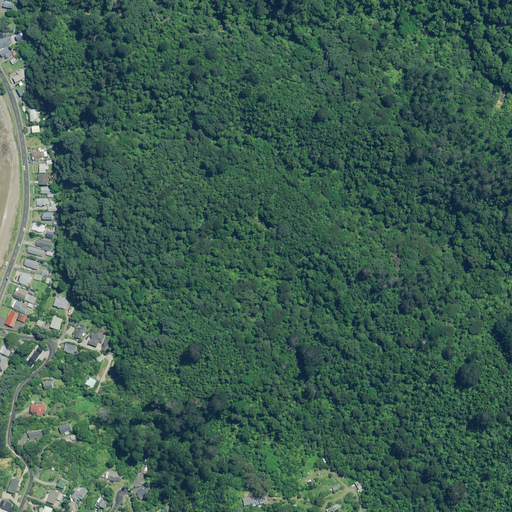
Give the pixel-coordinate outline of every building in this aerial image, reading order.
[(10,31),(9,27),(0,29),(0,36),(1,37),(4,36),(3,33),(10,31)] [(20,33),(14,35),(17,41),(23,39),(20,33)] [(0,48),(10,44),(13,43),(10,36),(0,39),(0,48)] [(14,54),(10,46),(0,50),(0,52),(2,57),(5,55),(6,58),(14,54)] [(26,77),(22,68),(16,71),(18,74),(15,76),(12,77),(15,83),(26,77)] [(27,88),(25,84),(17,88),(21,96),(25,94),(23,90),(27,88)] [(33,160),(45,157),(45,156),(48,155),(46,147),(36,149),(37,151),(31,152),(33,160)] [(46,164),(39,164),(39,172),(46,172),(46,169),(48,169),(48,166),(46,166),(46,164)] [(48,174),(40,174),(39,184),(48,185),(48,174)] [(51,191),(51,187),(41,187),(40,193),(48,193),(48,197),(53,197),(53,194),(55,194),(55,191),(51,191)] [(56,203),(52,203),(52,206),(48,206),(48,211),(57,211),(58,206),(56,206),(56,203)] [(46,226),(35,222),(33,228),(44,232),(46,226)] [(57,233),(48,230),(46,236),(55,238),(57,233)] [(53,242),(38,238),(36,245),(42,246),(41,249),(50,251),(53,242)] [(45,250),(29,245),(27,251),(43,256),(45,250)] [(40,262),(26,258),(24,264),(27,265),(26,266),(38,269),(40,262)] [(32,279),(30,278),(31,275),(21,272),(18,283),(28,286),(28,283),(31,284),(32,279)] [(28,292),(17,287),(14,294),(25,299),(28,292)] [(26,300),(29,301),(27,305),(32,308),(34,304),(37,298),(30,295),(29,297),(28,297),(26,300)] [(63,296),(61,296),(60,298),(57,297),(54,305),(66,309),(68,301),(62,299),(63,296)] [(22,303),(17,300),(13,308),(21,311),(21,312),(25,314),(26,310),(23,308),(21,307),(22,303)] [(22,315),(11,310),(5,323),(13,327),(17,319),(19,320),(22,315)] [(63,319),(54,316),(50,327),(59,330),(63,319)] [(75,337),(82,338),(83,335),(84,336),(87,325),(82,323),(80,330),(77,329),(75,337)] [(100,330),(90,334),(92,337),(89,342),(97,347),(100,342),(102,343),(106,336),(101,334),(100,330)] [(13,347),(4,343),(0,351),(9,356),(13,347)] [(77,346),(66,343),(64,351),(74,355),(77,346)] [(45,350),(40,345),(26,362),(32,366),(45,350)] [(97,380),(90,377),(89,380),(88,380),(86,384),(91,386),(90,388),(92,389),(97,380)] [(54,385),(54,380),(43,382),(44,389),(53,388),(53,385),(54,385)] [(104,388),(98,386),(96,393),(102,395),(104,388)] [(46,404),(36,404),(36,405),(31,404),(31,412),(37,412),(37,417),(42,417),(42,414),(46,414),(46,404)] [(62,423),(62,426),(59,427),(61,433),(65,432),(66,435),(70,434),(69,431),(72,430),(70,423),(67,424),(66,422),(62,423)] [(42,437),(41,430),(28,433),(30,439),(42,437)] [(121,474),(107,472),(106,478),(112,480),(120,481),(121,474)] [(21,486),(18,485),(20,479),(13,477),(9,491),(16,494),(17,491),(19,492),(21,486)] [(69,481),(61,478),(57,488),(64,491),(67,484),(68,485),(69,481)] [(359,480),(355,482),(360,493),(364,491),(359,480)] [(142,500),(151,488),(147,484),(143,490),(140,488),(135,495),(142,500)] [(82,490),(77,487),(71,497),(77,500),(79,497),(82,499),(88,489),(84,487),(82,490)] [(55,504),(56,499),(59,492),(52,489),(47,501),(55,504)] [(247,497),(242,499),(245,507),(247,506),(247,505),(248,505),(248,506),(251,505),(250,505),(252,504),(253,505),(256,504),(257,505),(267,501),(266,497),(259,499),(258,496),(251,498),(251,497),(248,498),(247,497)] [(108,502),(100,497),(96,505),(100,508),(100,507),(104,509),(108,502)]
